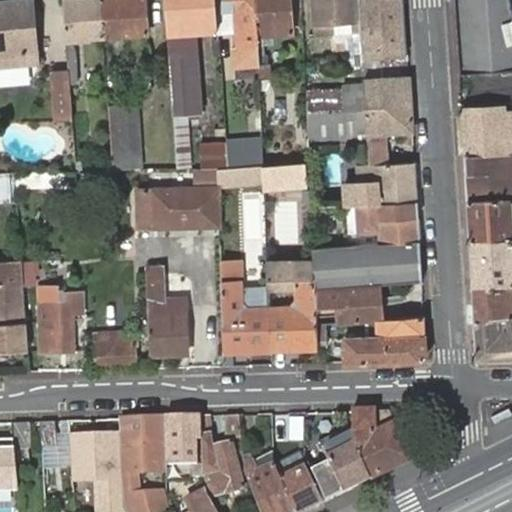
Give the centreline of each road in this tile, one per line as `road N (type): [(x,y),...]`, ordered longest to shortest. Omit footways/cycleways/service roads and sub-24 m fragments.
road 1 (residential): [(457,388),(0,399)]
road 2 (residential): [(428,0),(457,388)]
road 3 (unknown): [(205,394),(198,274),(184,256),(149,250)]
